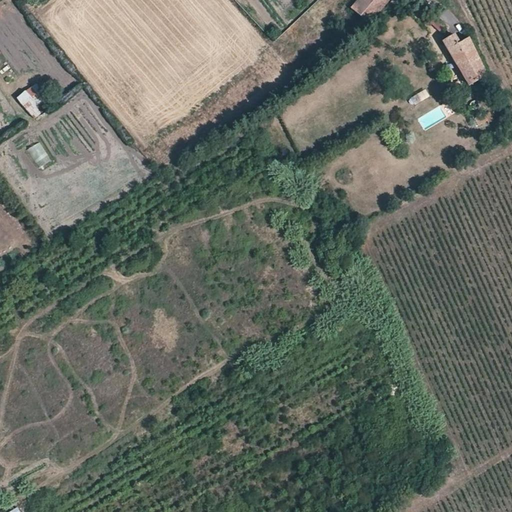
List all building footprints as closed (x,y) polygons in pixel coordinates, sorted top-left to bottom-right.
[(359,0),(354,7),(352,8),(371,23),(376,16),(389,1),(389,0),(359,0)] [(392,0),(391,3),(403,9),(404,6),(401,4),(402,0),(392,0)] [(430,18),(430,22),(439,30),(443,30),(447,26),(434,14),(430,18)] [(451,51),(471,84),(482,77),(490,91),(502,115),(508,111),(497,92),(487,73),(472,42),(470,38),(461,43),(455,34),(445,40),(451,51)] [(35,118),(42,112),(37,106),(46,98),(36,83),(17,97),(35,118)] [(416,105),(431,96),(426,89),(412,98),(416,105)] [(491,112),(485,115),(488,119),(490,122),(495,119),(491,112)] [(475,118),(479,124),(488,119),(485,115),(484,113),(475,118)] [(36,165),(49,157),(40,142),(27,150),(36,165)]
